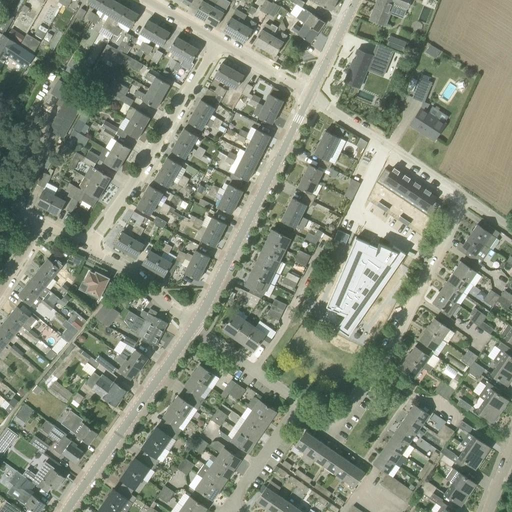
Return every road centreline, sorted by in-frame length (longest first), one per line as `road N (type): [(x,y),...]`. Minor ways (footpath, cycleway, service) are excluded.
road 1 (residential): [(466,197),(392,348),(333,428),(300,404)]
road 2 (unclassified): [(194,328),(312,94)]
road 3 (residential): [(90,249),(217,40)]
road 4 (unclassified): [(62,511),(194,328)]
road 5 (residential): [(466,197),(312,94)]
road 6 (residential): [(194,328),(137,277),(90,249)]
road 7 (residential): [(300,404),(194,328)]
road 8 (residential): [(230,504),(300,404)]
